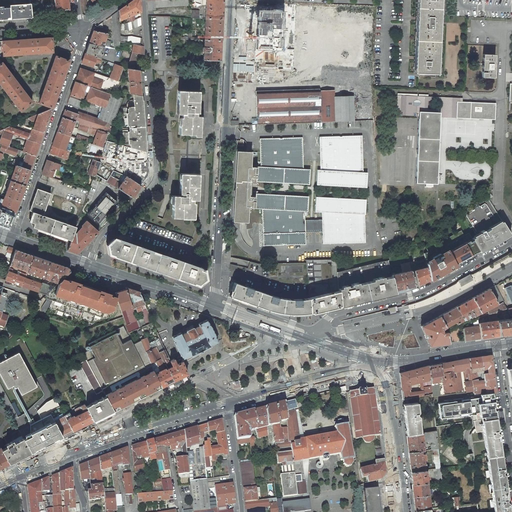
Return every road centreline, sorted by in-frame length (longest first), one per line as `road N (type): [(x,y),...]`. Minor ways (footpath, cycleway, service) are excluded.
road 1 (secondary): [(225,407),(355,371),(384,377),(394,389),(407,511)]
road 2 (residential): [(143,0),(155,180),(98,238),(88,269)]
road 3 (tertiary): [(216,290),(232,0)]
road 4 (residential): [(80,26),(12,243)]
road 5 (residential): [(23,475),(28,459),(167,391),(187,393),(203,414)]
road 6 (residential): [(317,332),(331,315),(420,292),(511,242)]
road 7 (secondary): [(511,268),(439,304),(341,329)]
road 8 (residential): [(511,342),(494,345),(511,469)]
road 9 (secondary): [(74,455),(203,414)]
road 10 (secondary): [(88,269),(212,312)]
